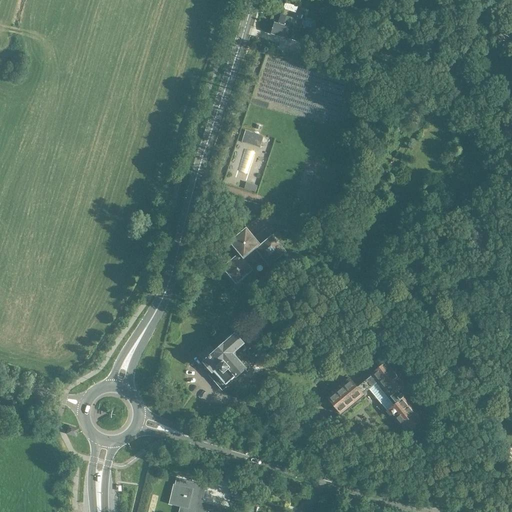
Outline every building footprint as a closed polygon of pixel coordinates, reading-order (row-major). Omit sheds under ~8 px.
[(301,25),(298,24),(299,20),(282,15),(279,24),(278,23),(275,25),(273,31),(275,34),(297,41),(298,40),(307,43),(311,28),(312,22),(303,19),(301,25)] [(246,129),(242,140),(260,146),(264,135),(246,129)] [(246,181),(245,188),(256,191),(258,184),(246,181)] [(239,253),(222,267),(236,285),(254,270),(252,267),(262,258),(269,266),(287,252),(272,234),(261,244),(247,227),(229,242),(239,253)] [(216,352),(210,346),(200,355),(205,361),(205,362),(206,363),(205,364),(205,366),(205,367),(206,369),(207,370),(208,370),(210,370),(211,370),(211,369),(225,384),(235,376),(236,378),(246,369),(248,372),(259,361),(235,335),(216,352)] [(387,411),(406,434),(423,420),(404,397),(398,391),(407,383),(388,361),(371,375),(372,376),(359,387),(350,377),(327,397),(342,414),(364,395),(363,394),(370,389),(388,410),(387,411)] [(70,427),(68,433),(76,436),(78,429),(70,427)] [(180,507),(178,511),(220,511),(222,507),(203,502),(206,485),(176,478),(175,485),(173,484),(169,504),(180,507)]
